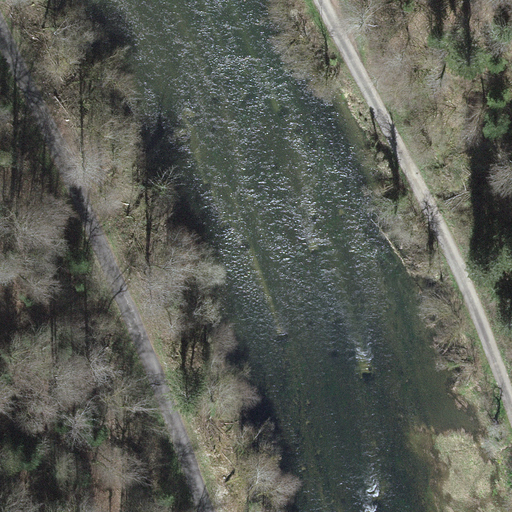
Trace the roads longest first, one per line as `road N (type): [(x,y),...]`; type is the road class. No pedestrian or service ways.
road 1 (unclassified): [(0,27),(132,308),(210,511)]
road 2 (unclassified): [(511,427),(442,247),(312,0)]
